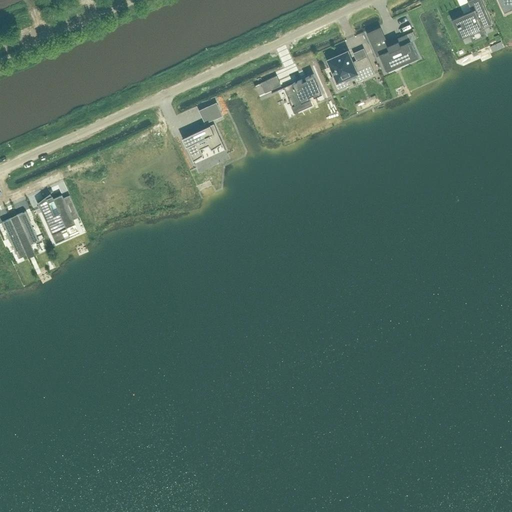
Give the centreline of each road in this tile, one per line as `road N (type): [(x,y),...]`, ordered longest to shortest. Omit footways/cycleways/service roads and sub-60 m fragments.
road 1 (unclassified): [(0,169),(369,0)]
road 2 (tertiary): [(0,47),(114,0)]
